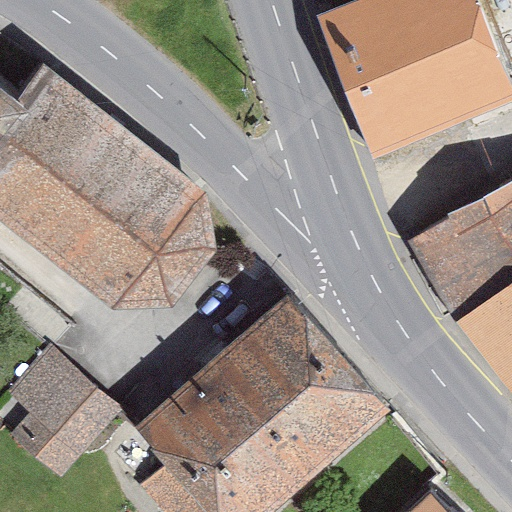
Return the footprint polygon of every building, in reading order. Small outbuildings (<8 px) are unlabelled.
[(511,40),(496,0),(357,0),(333,10),(378,150),(430,131),(464,214),(413,241),(466,325),(511,381),(511,40)] [(0,209),(130,307),(179,309),(228,255),(224,191),(63,60),(43,85),(0,52),(0,209)] [(274,511),(402,400),(303,288),(146,426),(171,454),(143,479),(171,511),(274,511)] [(71,472),(133,403),(68,346),(7,416),(71,472)] [(484,511),(455,482),(421,511),(484,511)]
